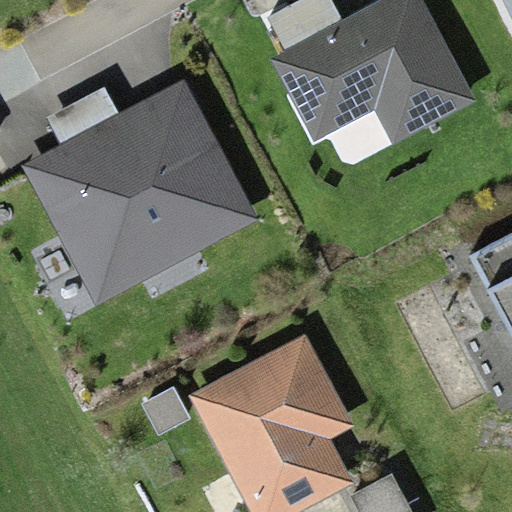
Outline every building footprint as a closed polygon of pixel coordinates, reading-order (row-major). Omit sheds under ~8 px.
[(475,100),(422,0),(379,0),(270,57),(314,141),(375,110),(392,143),(475,100)] [(511,0),(501,0),(511,22),(511,0)] [(257,218),(183,79),(22,165),(96,304),(257,218)] [(511,231),(470,255),(511,332),(511,231)] [(353,425),(304,334),(189,396),(251,511),(299,511),(354,483),(330,437),(353,425)]
